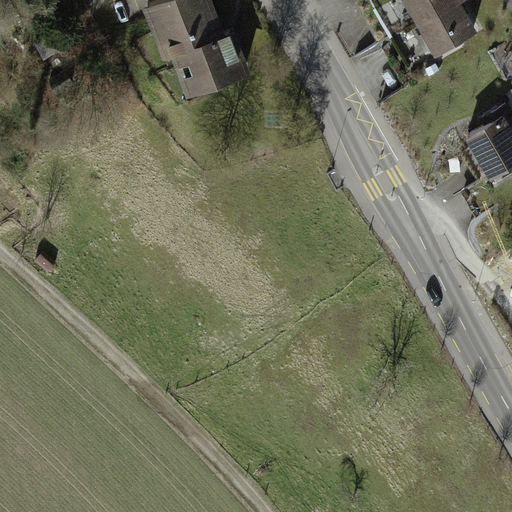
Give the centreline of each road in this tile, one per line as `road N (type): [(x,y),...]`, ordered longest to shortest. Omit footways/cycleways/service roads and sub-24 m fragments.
road 1 (track): [(0,250),(205,445),(261,511)]
road 2 (residential): [(286,0),(415,229)]
road 3 (tertiary): [(415,229),(511,411)]
road 4 (residential): [(511,311),(450,228),(433,221),(415,229)]
